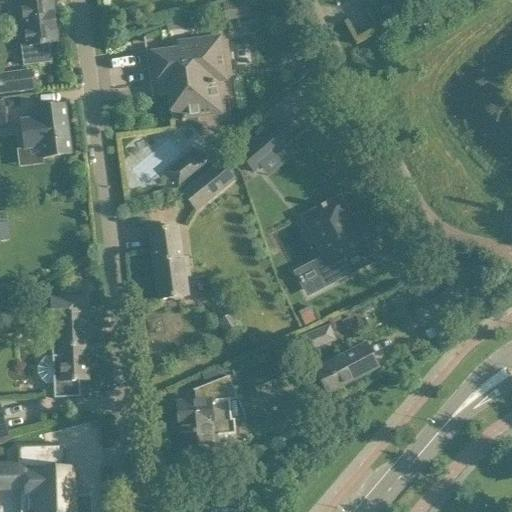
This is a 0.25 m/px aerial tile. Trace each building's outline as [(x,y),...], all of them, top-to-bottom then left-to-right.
[(246,0),(245,0),(223,3),(225,21),(249,18),(246,0)] [(57,43),(52,2),(22,6),(27,46),(22,46),(24,65),(50,62),(48,44),(57,43)] [(185,119),(199,117),(221,114),(217,81),(214,81),(213,74),(225,72),(221,37),(198,40),(199,41),(188,43),(188,48),(151,53),(155,84),(169,82),(171,94),(168,94),(172,121),(182,119),(182,122),(186,122),(185,119)] [(32,70),(0,74),(0,91),(0,94),(35,90),(32,70)] [(37,110),(38,117),(20,120),(24,151),(42,149),(43,158),(70,154),(64,106),(37,110)] [(239,154),(254,173),(289,143),(274,125),(239,154)] [(178,182),(197,164),(191,158),(172,176),(178,182)] [(211,189),(230,174),(220,162),(182,193),(196,210),(215,194),(211,189)] [(366,222),(355,228),(340,198),(325,205),(321,207),(303,217),(313,237),(318,234),(332,261),(318,268),(327,286),(354,272),(346,256),(366,245),(375,240),(366,222)] [(8,222),(0,223),(0,241),(10,241),(8,222)] [(178,227),(169,229),(150,231),(159,300),(188,296),(185,278),(190,277),(187,258),(182,259),(178,227)] [(404,285),(414,305),(432,296),(422,276),(404,285)] [(41,362),(38,368),(38,375),(42,380),(47,385),(54,384),(54,392),(54,398),(78,397),(78,390),(78,381),(87,380),(85,314),(81,314),(80,299),(50,300),(51,322),(59,322),(60,356),(53,357),(46,357),(41,362)] [(329,328),(287,344),(292,357),(334,340),(329,328)] [(366,345),(316,371),(328,393),(377,367),(366,345)] [(198,402),(178,403),(182,454),(195,453),(195,459),(214,458),(214,452),(213,449),(230,448),(229,435),(236,434),(235,422),(233,422),(232,403),(241,402),(231,378),(197,392),(198,402)] [(0,439),(9,437),(0,405),(0,439)] [(18,465),(0,465),(0,484),(27,484),(27,495),(38,494),(38,511),(74,511),(74,497),(74,479),(73,470),(66,470),(45,471),(45,447),(18,447),(18,465)]
